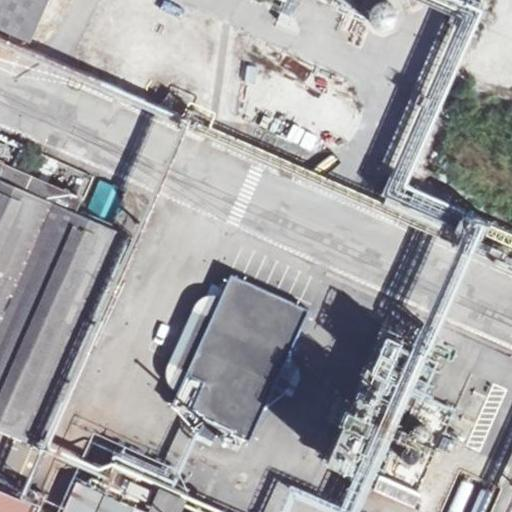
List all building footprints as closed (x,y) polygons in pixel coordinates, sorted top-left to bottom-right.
[(0,0),(0,25),(35,41),(52,0),(0,0)] [(23,173),(0,162),(0,179),(11,184),(23,173)] [(0,426),(36,443),(126,238),(75,214),(80,200),(23,173),(11,184),(0,179),(0,426)] [(88,206),(117,217),(128,190),(99,179),(88,206)] [(311,316),(231,279),(212,320),(198,314),(171,377),(184,384),(171,416),(200,431),(195,444),(216,453),(221,440),(252,454),(277,395),(290,400),(296,387),(283,381),(311,316)] [(400,511),(411,488),(476,347),(428,326),(344,511),(400,511)] [(60,429),(54,445),(84,456),(90,439),(60,429)] [(109,495),(93,488),(82,511),(185,511),(190,501),(168,491),(174,477),(126,457),(109,495)] [(411,488),(400,511),(448,511),(451,505),(411,488)] [(0,511),(39,511),(0,494),(0,511)]
